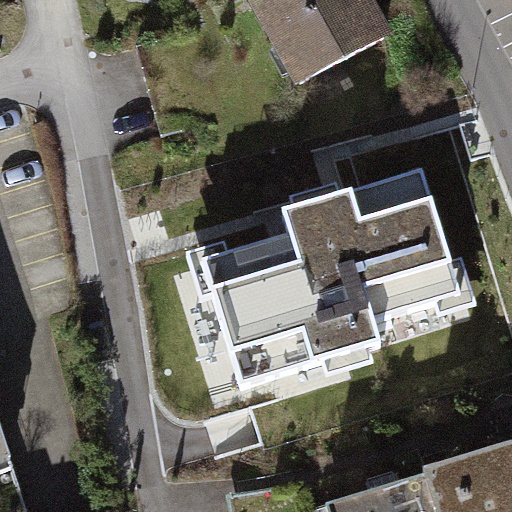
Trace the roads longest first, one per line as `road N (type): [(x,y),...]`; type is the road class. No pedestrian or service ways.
road 1 (residential): [(70,55),(155,511)]
road 2 (residential): [(448,0),(511,128)]
